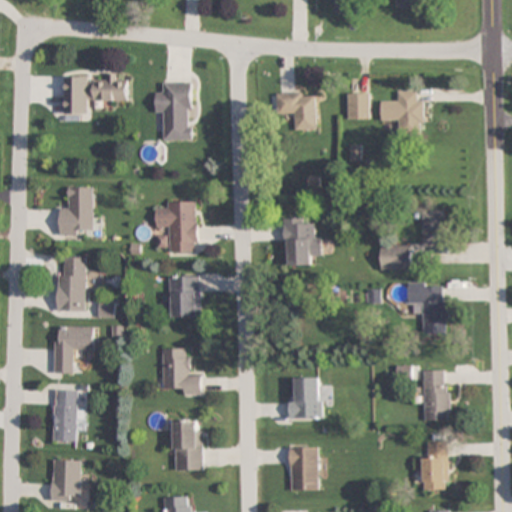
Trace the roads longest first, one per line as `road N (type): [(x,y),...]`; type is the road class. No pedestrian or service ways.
road 1 (residential): [(20,147),(26,59),(40,35),(56,31),(297,49),(493,51)]
road 2 (residential): [(502,511),(492,0)]
road 3 (residential): [(249,511),(241,45)]
road 4 (residential): [(11,511),(20,147)]
